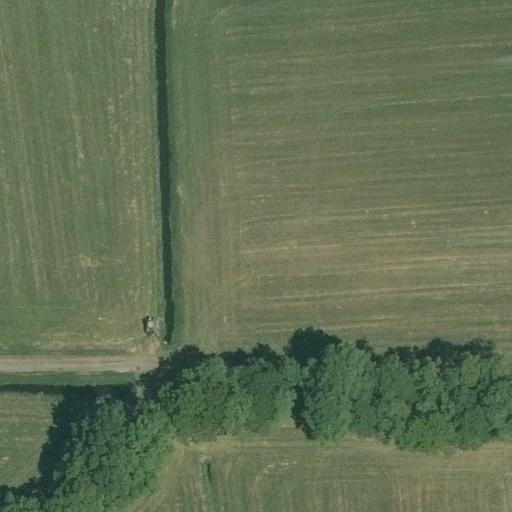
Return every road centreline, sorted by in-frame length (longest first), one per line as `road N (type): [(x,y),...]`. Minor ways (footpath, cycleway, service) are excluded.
road 1 (track): [(67,511),(165,414),(186,406),(511,409)]
road 2 (track): [(178,409),(150,364),(0,362)]
